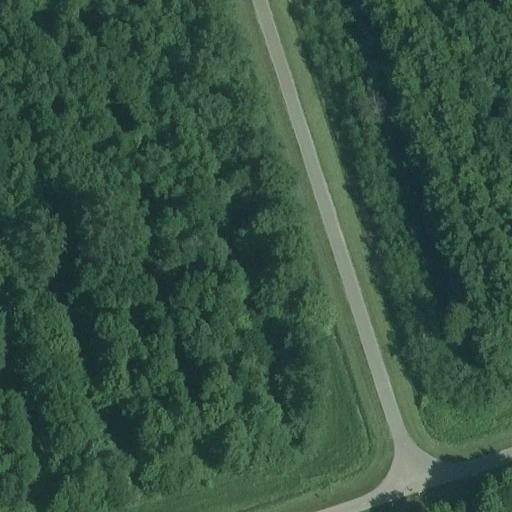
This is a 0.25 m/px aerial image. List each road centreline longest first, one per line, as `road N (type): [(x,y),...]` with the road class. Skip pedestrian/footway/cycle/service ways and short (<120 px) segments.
road 1 (track): [(181,511),(340,458),(348,435),(211,0)]
road 2 (unclassified): [(414,486),(257,0)]
road 3 (track): [(138,0),(0,43)]
